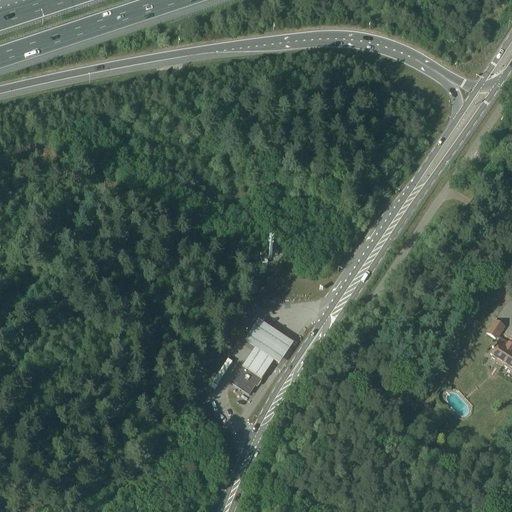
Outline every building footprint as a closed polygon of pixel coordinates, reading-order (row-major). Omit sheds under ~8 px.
[(436,273),(431,268),(428,273),(433,277),(436,273)] [(254,351),(243,368),(240,372),(260,384),(262,381),(273,362),(279,366),(292,346),(258,323),(244,344),(254,351)] [(504,329),(496,324),(494,323),(486,335),(496,342),(504,329)] [(511,348),(500,341),(490,357),(511,370),(511,348)] [(255,387),(257,388),(260,384),(262,381),(260,380),(261,378),(261,377),(261,376),(261,375),(260,374),(260,373),(259,372),(259,371),(257,370),(256,369),(254,368),(252,367),(250,367),(248,367),(246,367),(245,368),(244,369),(243,368),(240,372),(238,376),(240,377),(233,387),(248,397),(255,387)]
